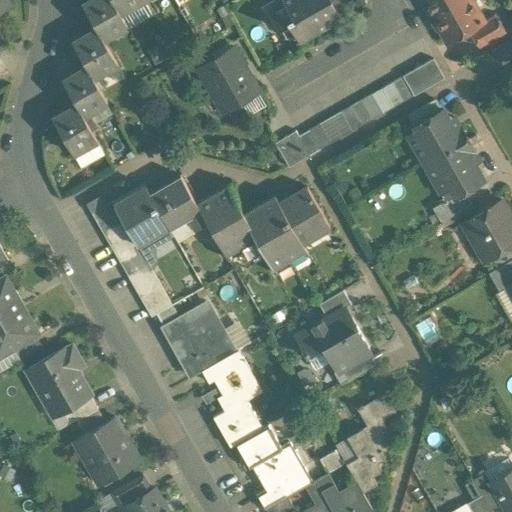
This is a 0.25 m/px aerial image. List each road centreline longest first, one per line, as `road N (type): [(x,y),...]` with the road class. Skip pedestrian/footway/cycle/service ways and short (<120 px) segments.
road 1 (residential): [(26,181),(217,511)]
road 2 (residential): [(48,0),(20,137),(26,181)]
road 3 (residential): [(391,0),(402,19),(283,86)]
